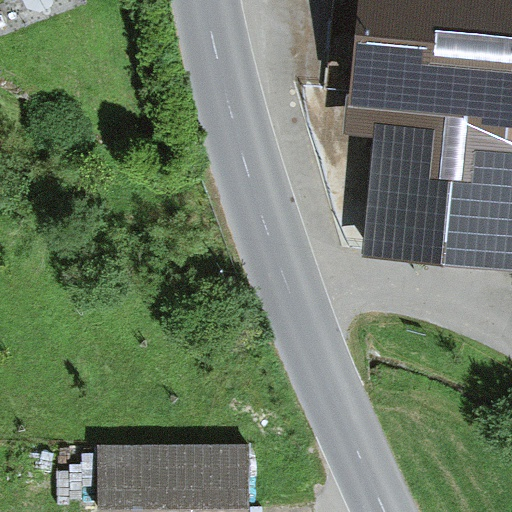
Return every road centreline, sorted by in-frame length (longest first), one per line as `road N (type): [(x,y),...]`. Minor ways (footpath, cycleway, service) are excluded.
road 1 (tertiary): [(209,0),(239,146),(282,273),(360,455)]
road 2 (track): [(282,273),(405,289),(511,331)]
